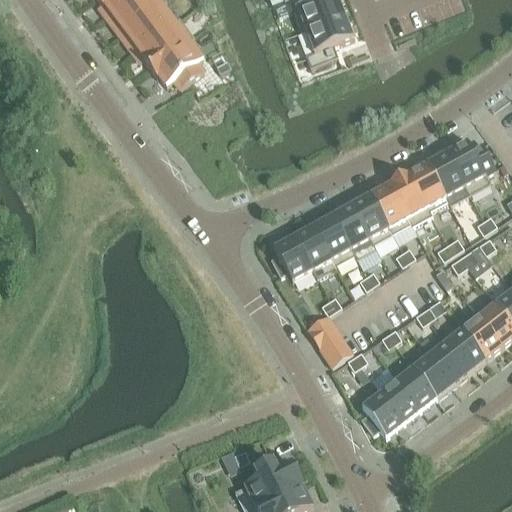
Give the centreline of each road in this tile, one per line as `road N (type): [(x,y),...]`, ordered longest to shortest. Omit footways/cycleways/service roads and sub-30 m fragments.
road 1 (residential): [(206,238),(332,179),(511,64)]
road 2 (residential): [(206,238),(272,333),(365,498)]
road 3 (residential): [(28,0),(206,238)]
road 4 (residential): [(511,393),(365,498)]
